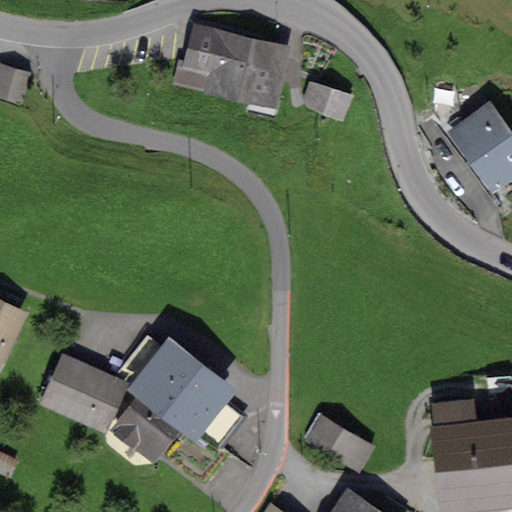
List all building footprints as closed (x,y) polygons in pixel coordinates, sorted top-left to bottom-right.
[(186,66),(178,64),(175,81),(196,86),(196,84),(221,91),(234,38),(195,29),(186,66)] [(273,88),(282,50),(234,38),(221,91),(261,100),(264,86),(273,88)] [(0,98),(18,103),(27,74),(0,66),(0,98)] [(304,99),(315,103),(314,107),(331,113),(338,95),(310,85),(304,99)] [(453,132),(472,159),(505,135),(486,109),(462,126),(456,117),(446,123),(453,132)] [(501,178),(511,169),(511,144),(505,135),(472,159),(498,194),(508,187),(501,178)] [(0,348),(17,313),(0,304),(0,348)] [(175,366),(142,340),(111,380),(115,382),(141,379),(136,386),(144,393),(176,418),(216,447),(240,417),(202,387),(208,379),(181,358),(175,366)] [(101,429),(122,385),(115,382),(111,380),(63,358),(42,403),(101,429)] [(114,431),(147,456),(176,418),(144,393),(114,431)] [(447,503),(511,495),(511,424),(490,427),(489,417),(468,419),(466,404),(436,408),(447,503)] [(320,420),(309,439),(344,460),(355,442),(320,420)] [(0,472),(6,475),(13,461),(0,455),(0,472)] [(330,511),(366,511),(341,496),(330,511)]
